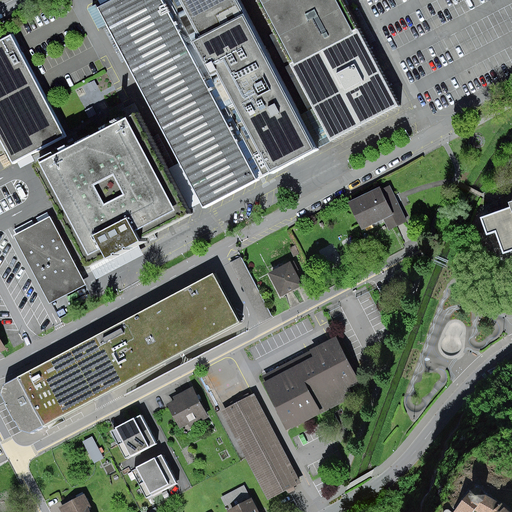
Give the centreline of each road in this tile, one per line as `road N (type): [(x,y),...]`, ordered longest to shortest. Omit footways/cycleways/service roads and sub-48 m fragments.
road 1 (residential): [(511,86),(0,369)]
road 2 (residential): [(15,458),(432,239)]
road 3 (residential): [(457,401),(398,470),(334,511)]
